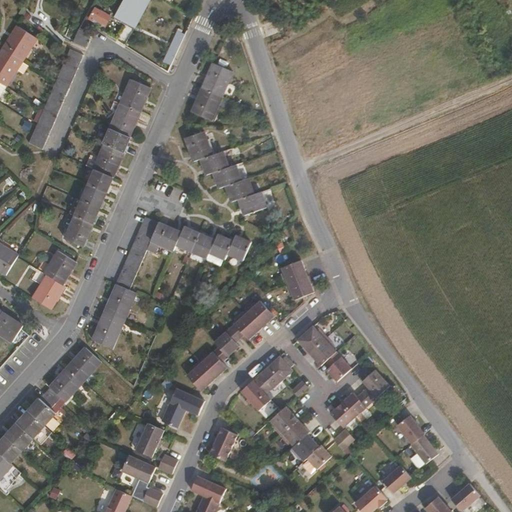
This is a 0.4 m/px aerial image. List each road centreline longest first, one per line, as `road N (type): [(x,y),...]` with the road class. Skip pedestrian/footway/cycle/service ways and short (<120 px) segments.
road 1 (residential): [(242,0),(344,290)]
road 2 (residential): [(168,511),(221,394),(324,299),(344,290)]
road 3 (residential): [(129,197),(68,332),(0,408)]
road 4 (track): [(511,73),(457,105),(297,167)]
road 5 (residential): [(221,0),(129,197)]
road 6 (residential): [(344,290),(464,459)]
